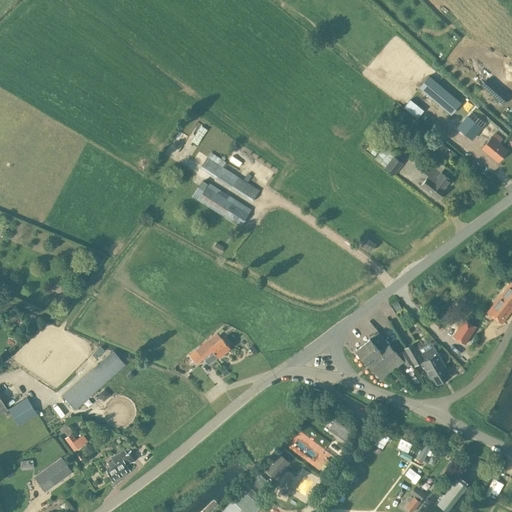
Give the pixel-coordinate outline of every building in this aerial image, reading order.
[(474,74),(483,83),(494,71),(485,62),(474,74)] [(461,103),(430,75),(419,87),(451,115),(461,103)] [(499,96),(503,100),(510,93),(506,89),(499,96)] [(412,98),(405,107),(418,118),(426,109),(412,98)] [(467,116),(458,127),(472,139),(481,128),(467,116)] [(502,139),(495,134),(482,149),(498,162),(508,150),(499,143),(502,139)] [(448,147),(439,140),(432,149),(441,156),(448,147)] [(385,168),(395,175),(404,163),(394,156),(394,157),(383,148),(375,159),(386,167),(385,168)] [(226,162),(211,152),(201,168),(253,202),(260,190),(223,167),(226,162)] [(451,181),(430,165),(418,180),(423,184),(421,186),(439,200),(447,189),(446,188),(451,181)] [(202,180),(192,196),(198,200),(208,184),(202,180)] [(252,209),(209,182),(208,184),(198,200),(241,227),(252,209)] [(376,244),(367,237),(362,244),(371,251),(376,244)] [(212,248),(215,243),(208,239),(206,245),(212,248)] [(473,258),(477,268),(488,263),(484,253),(473,258)] [(97,263),(100,256),(93,254),(91,260),(97,263)] [(511,310),(511,282),(488,311),(502,323),(511,310)] [(397,301),(392,304),(397,312),(402,309),(397,301)] [(61,315),(64,308),(57,305),(54,311),(61,315)] [(464,319),(453,336),(465,343),(476,326),(464,319)] [(404,361),(378,331),(357,350),(382,380),(404,361)] [(219,358),(230,348),(223,339),(221,339),(216,333),(189,355),(197,365),(204,359),(209,365),(218,357),(219,358)] [(424,361),(413,343),(404,348),(415,366),(422,362),(436,386),(452,376),(438,353),(424,361)] [(103,345),(95,354),(102,361),(110,352),(103,345)] [(259,353),(253,345),(249,347),(255,356),(259,353)] [(125,365),(113,351),(62,396),(74,410),(125,365)] [(109,396),(103,389),(99,393),(105,399),(109,396)] [(37,414),(27,397),(8,409),(18,425),(37,414)] [(309,417),(323,426),(328,418),(315,409),(309,417)] [(352,430),(336,419),(329,429),(345,440),(352,430)] [(378,442),(387,446),(393,434),(384,430),(378,442)] [(81,445),(72,433),(65,438),(74,451),(81,445)] [(407,456),(415,441),(403,434),(394,449),(407,456)] [(350,470),(362,477),(375,456),(369,452),(375,442),(369,439),(350,470)] [(425,440),(417,457),(425,461),(434,444),(425,440)] [(127,453),(123,448),(110,456),(116,465),(106,471),(113,482),(127,474),(126,472),(128,470),(126,466),(138,457),(132,450),(127,453)] [(279,453),(266,468),(276,477),(289,462),(279,453)] [(72,472),(62,457),(34,476),(45,492),(72,472)] [(33,468),(32,459),(21,461),(22,469),(33,468)] [(328,467),(323,463),(320,468),(325,472),(328,467)] [(314,491),(323,476),(313,470),(304,485),(314,491)] [(268,486),(270,484),(259,473),(250,482),(264,494),(270,487),(268,486)] [(348,476),(341,492),(354,496),(360,481),(348,476)] [(451,511),(471,486),(459,477),(436,508),(441,511),(451,511)] [(416,486),(410,493),(414,496),(421,501),(426,494),(416,486)] [(244,489),(223,511),(238,511),(242,509),(245,511),(255,511),(261,505),(244,489)] [(394,510),(401,503),(392,495),(385,502),(394,510)] [(414,496),(406,506),(413,511),(421,501),(414,496)]
